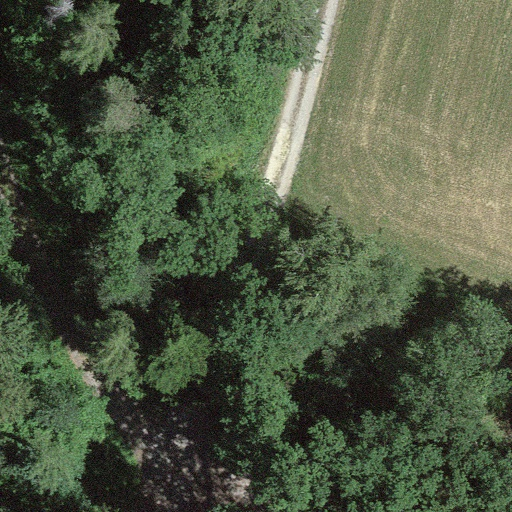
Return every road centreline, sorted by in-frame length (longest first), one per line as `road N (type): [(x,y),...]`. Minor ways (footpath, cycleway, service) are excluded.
road 1 (track): [(182,511),(199,420),(327,0)]
road 2 (track): [(169,511),(29,252),(0,163)]
